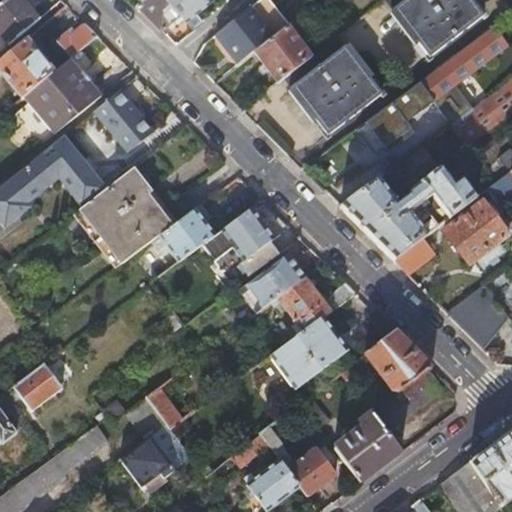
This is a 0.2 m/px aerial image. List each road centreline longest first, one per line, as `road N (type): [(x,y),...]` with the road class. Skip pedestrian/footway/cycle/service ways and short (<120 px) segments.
road 1 (residential): [(500,407),(159,64)]
road 2 (residential): [(363,511),(500,407)]
